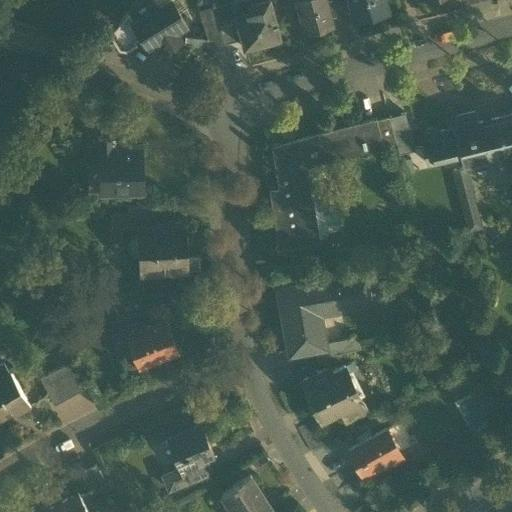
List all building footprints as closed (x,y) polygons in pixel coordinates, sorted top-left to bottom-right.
[(171,0),(168,0),(158,6),(133,21),(128,12),(118,24),(129,43),(134,39),(134,40),(141,36),(148,47),(150,46),(160,40),(165,48),(181,38),(176,30),(186,24),(171,0)] [(154,0),(137,0),(128,12),(133,21),(158,6),(154,0)] [(213,5),(213,7),(217,19),(236,13),(232,0),(213,5)] [(243,39),(244,46),(279,36),(269,0),(256,0),(251,2),(250,0),(231,0),(232,0),(236,13),(243,39)] [(286,0),(283,1),(294,35),(305,32),(296,0),(286,0)] [(296,0),(305,32),(332,25),(325,0),(296,0)] [(349,0),(355,19),(387,11),(384,0),(349,0)] [(212,48),(225,44),(217,19),(213,7),(200,11),(204,22),(208,37),(212,48)] [(236,13),(217,19),(225,44),(243,39),(236,13)] [(105,28),(110,32),(117,23),(112,19),(105,28)] [(119,49),(126,50),(137,43),(134,40),(134,39),(129,43),(118,24),(110,34),(119,49)] [(184,45),(212,48),(208,37),(184,35),(184,45)] [(155,55),(165,48),(160,40),(150,46),(155,55)] [(60,113),(71,103),(79,95),(66,81),(47,100),(60,113)] [(91,83),(79,95),(71,103),(82,113),(101,94),(91,83)] [(511,169),(511,113),(477,122),(474,111),(450,118),(455,138),(460,155),(463,167),(463,168),(465,168),(504,157),(508,170),(511,169)] [(405,114),(389,118),(396,143),(399,154),(415,150),(405,114)] [(383,147),(396,143),(389,118),(376,121),(382,143),(383,147)] [(275,233),(278,248),(319,241),(306,162),(382,143),(376,121),(376,120),(274,146),(281,189),(271,190),(278,233),(275,233)] [(97,136),(98,162),(99,188),(99,189),(143,188),(142,149),(127,150),(126,142),(113,142),(112,136),(97,136)] [(422,146),(427,164),(443,160),(442,155),(447,154),(444,142),(443,136),(427,140),(429,145),(422,146)] [(455,138),(444,142),(447,154),(442,155),(443,160),(460,155),(455,138)] [(142,141),(126,142),(127,150),(142,149),(142,141)] [(87,189),(99,188),(98,162),(86,162),(87,189)] [(481,226),(465,168),(463,168),(463,167),(453,170),(469,229),(481,226)] [(110,214),(111,227),(134,226),(134,224),(154,223),(153,203),(126,203),(127,213),(110,214)] [(134,226),(134,238),(132,239),(130,241),(128,244),(128,248),(129,251),(131,254),(133,256),(136,256),(137,272),(197,268),(196,253),(186,254),(184,228),(183,228),(183,222),(154,223),(134,224),(134,226)] [(280,288),(292,351),(315,347),(325,345),(324,341),(318,310),(376,299),(371,272),(321,282),(321,280),(280,288)] [(137,298),(122,303),(125,314),(141,309),(137,298)] [(146,310),(151,322),(164,317),(165,319),(172,316),(166,302),(146,310)] [(132,347),(128,349),(124,351),(122,355),(122,360),(125,364),(129,366),(135,365),(139,363),(140,365),(178,349),(165,319),(164,317),(151,322),(126,333),(132,347)] [(315,347),(317,359),(360,348),(357,335),(324,341),(325,345),(315,347)] [(40,379),(54,405),(89,386),(75,360),(40,379)] [(0,419),(15,411),(16,414),(30,406),(10,372),(9,372),(4,363),(0,365),(0,419)] [(301,381),(322,420),(341,410),(346,419),(366,409),(344,365),(332,372),(329,367),(301,381)] [(165,438),(177,467),(184,483),(212,471),(206,458),(213,455),(200,424),(165,438)] [(348,450),(364,478),(368,476),(369,478),(376,474),(375,472),(402,457),(386,428),(348,450)] [(84,471),(96,493),(108,486),(96,464),(84,471)] [(167,489),(184,483),(177,467),(161,474),(167,489)] [(220,495),(231,511),(273,511),(249,475),(232,486),(232,487),(220,495)] [(88,511),(78,492),(48,508),(44,501),(31,508),(33,511),(88,511)]
